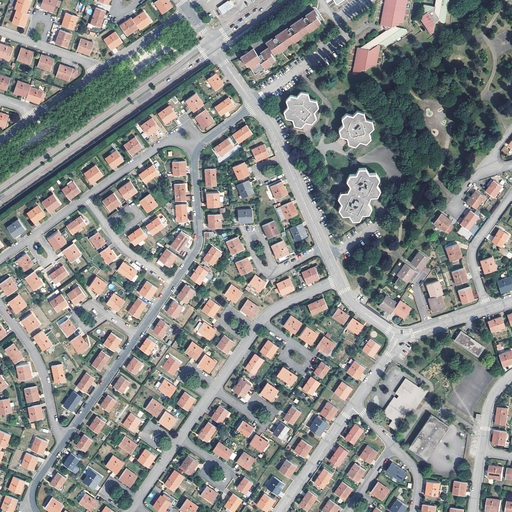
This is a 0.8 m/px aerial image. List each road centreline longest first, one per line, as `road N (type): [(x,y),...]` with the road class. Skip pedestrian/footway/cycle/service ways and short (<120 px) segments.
road 1 (secondary): [(0,198),(212,44)]
road 2 (secondary): [(212,44),(0,189)]
road 3 (residential): [(63,443),(35,356),(0,305)]
road 4 (residential): [(174,283),(199,243),(199,146)]
road 5 (residential): [(279,511),(355,402)]
road 6 (residential): [(63,443),(137,336)]
road 7 (residential): [(488,308),(473,247),(511,195)]
road 8 (residential): [(174,283),(124,248),(86,197)]
